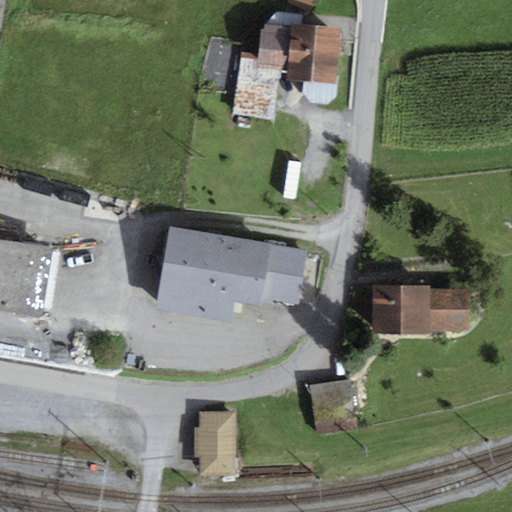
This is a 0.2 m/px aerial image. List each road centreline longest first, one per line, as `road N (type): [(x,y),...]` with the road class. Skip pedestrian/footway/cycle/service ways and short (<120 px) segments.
road 1 (residential): [(373,0),(351,234),(327,338),(293,377),(262,391),(158,400)]
road 2 (residential): [(158,400),(0,371)]
